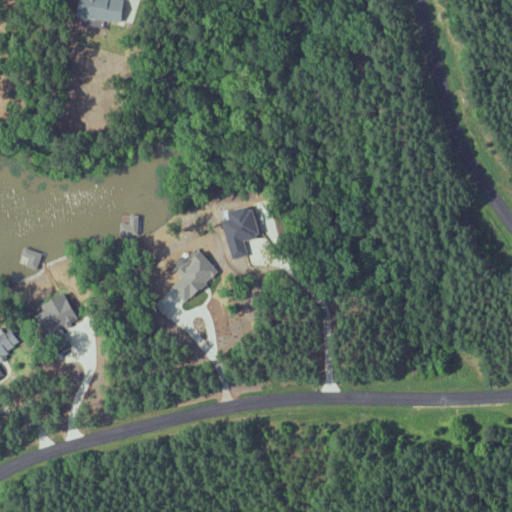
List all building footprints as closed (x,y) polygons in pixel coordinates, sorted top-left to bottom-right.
[(127,21),(128,0),(85,0),(84,17),(127,21)] [(225,221),(234,259),(249,255),(246,241),(264,237),(256,206),(231,211),(232,220),(225,221)] [(20,266),(35,271),(41,254),(26,248),(20,266)] [(184,302),(206,291),(203,284),(219,277),(215,268),(210,270),(204,257),(179,268),(184,279),(175,283),(184,302)] [(52,333),(82,316),(69,294),(39,311),(52,333)] [(0,381),(8,376),(0,364),(0,360),(26,344),(16,328),(5,336),(2,331),(0,332),(0,381)]
